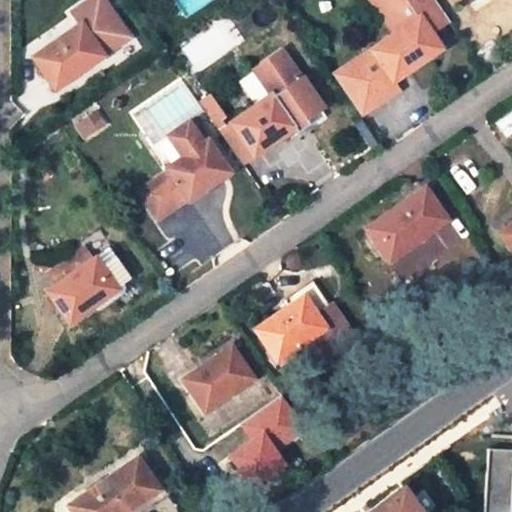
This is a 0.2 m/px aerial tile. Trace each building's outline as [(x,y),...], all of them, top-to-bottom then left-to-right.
[(87,0),(72,11),(81,25),(103,54),(131,35),(106,0),(87,0)] [(392,80),(440,47),(429,32),(448,18),(435,0),(408,0),(407,0),(373,0),(395,32),(370,49),(392,80)] [(33,59),(54,89),(103,54),(81,25),(33,59)] [(392,80),(370,49),(333,75),(359,114),(397,88),(392,80)] [(254,70),(271,95),(293,126),(323,106),(284,50),(254,70)] [(210,92),(197,101),(241,163),(253,155),(231,123),(210,92)] [(231,123),(253,155),(293,126),(271,95),(231,123)] [(94,113),(74,127),(82,139),(102,125),(94,113)] [(158,220),(228,172),(206,141),(191,119),(158,142),(173,163),(136,189),(158,220)] [(423,188),(364,228),(386,261),(446,220),(423,188)] [(511,222),(499,234),(511,249),(511,222)] [(69,322),(96,303),(116,289),(130,279),(108,248),(80,268),(48,291),(69,322)] [(37,275),(48,291),(80,268),(69,253),(37,275)] [(310,361),(351,332),(330,302),(327,304),(312,282),(284,301),(288,306),(254,330),(275,360),(297,344),(310,361)] [(116,289),(96,303),(102,310),(121,296),(116,289)] [(351,332),(310,361),(315,369),(327,361),(334,369),(351,356),(345,348),(356,340),(351,332)] [(439,333),(418,347),(433,369),(454,354),(439,333)] [(251,377),(230,347),(183,379),(204,409),(251,377)] [(240,423),(252,440),(229,455),(250,486),(282,464),(273,450),(305,428),(281,395),(240,423)] [(510,511),(511,490),(511,453),(492,453),(487,511),(510,511)] [(122,511),(157,489),(135,458),(67,505),(72,511),(122,511)] [(419,511),(402,488),(369,511),(419,511)]
